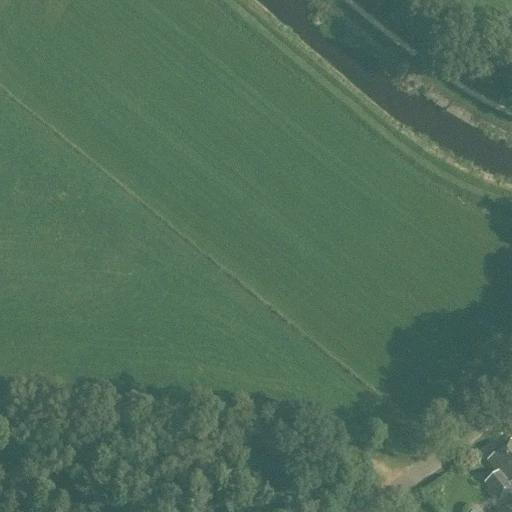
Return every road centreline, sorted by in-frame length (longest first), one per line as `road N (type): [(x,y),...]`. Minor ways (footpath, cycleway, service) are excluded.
road 1 (track): [(0,439),(397,463),(418,474)]
road 2 (track): [(219,0),(427,166),(511,202)]
road 3 (unclassified): [(365,511),(511,399)]
